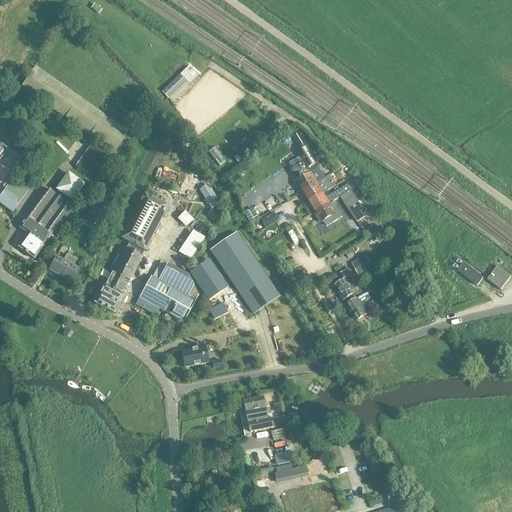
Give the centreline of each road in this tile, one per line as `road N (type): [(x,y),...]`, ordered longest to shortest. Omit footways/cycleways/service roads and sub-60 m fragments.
road 1 (unclassified): [(170,391),(142,354),(0,272)]
road 2 (unclassified): [(353,355),(170,391)]
road 3 (unclassified): [(511,307),(353,355)]
road 4 (residential): [(353,355),(314,287),(315,259),(292,216)]
road 5 (unclassified): [(178,511),(170,391)]
